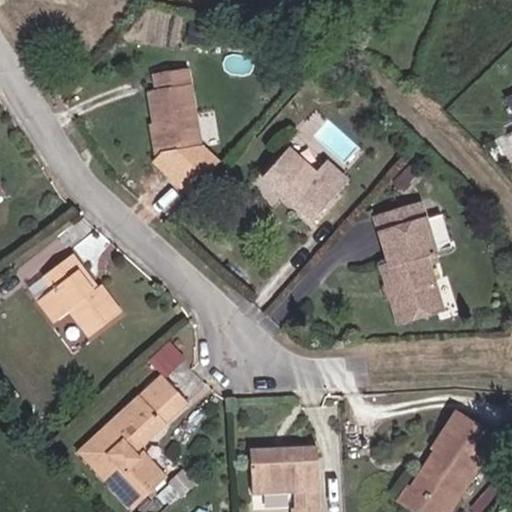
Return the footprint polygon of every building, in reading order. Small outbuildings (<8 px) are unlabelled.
[(209,47),(212,24),(190,20),(187,44),(209,47)] [(338,70),(324,57),(317,65),(331,78),(338,70)] [(201,147),(187,69),(154,74),(157,90),(149,91),(160,154),(201,147)] [(316,172),(289,148),(262,178),(312,223),(349,181),(327,161),(316,172)] [(421,167),(425,163),(417,156),(394,182),(403,190),(422,168),(421,167)] [(425,217),(421,202),(375,216),(379,231),(425,217)] [(451,243),(443,215),(426,220),(425,217),(379,231),(389,263),(381,265),(398,323),(442,310),(426,258),(436,254),(434,247),(451,243)] [(91,292),(77,272),(82,269),(72,255),(45,276),(54,289),(39,301),(55,321),(70,310),(90,335),(120,313),(100,286),(96,288),(91,292)] [(96,288),(82,269),(77,272),(91,292),(96,288)] [(138,447),(185,404),(160,377),(80,452),(131,507),(164,477),(143,454),(138,458),(133,452),(138,447)] [(444,511),(449,511),(496,439),(456,413),(433,448),(435,450),(410,489),(444,511)] [(320,511),(317,446),(250,449),(253,495),(294,493),(295,509),(291,508),(291,511),(320,511)] [(143,454),(138,447),(133,452),(138,458),(143,454)] [(444,511),(410,489),(402,503),(415,511),(444,511)]
